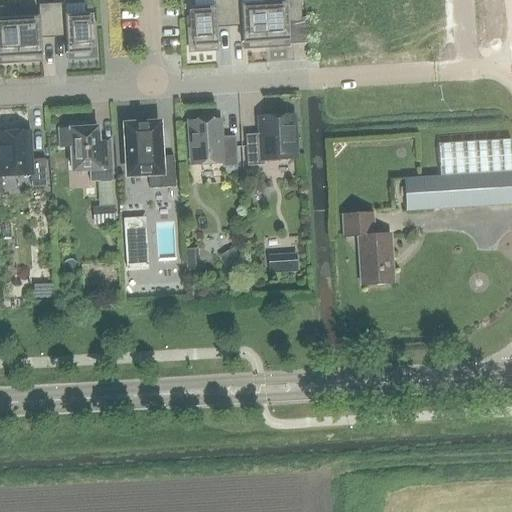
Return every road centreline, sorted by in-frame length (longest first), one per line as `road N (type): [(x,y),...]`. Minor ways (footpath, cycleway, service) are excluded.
road 1 (secondary): [(0,403),(511,373)]
road 2 (unclassified): [(511,66),(154,87)]
road 3 (unclassified): [(154,87),(0,96)]
